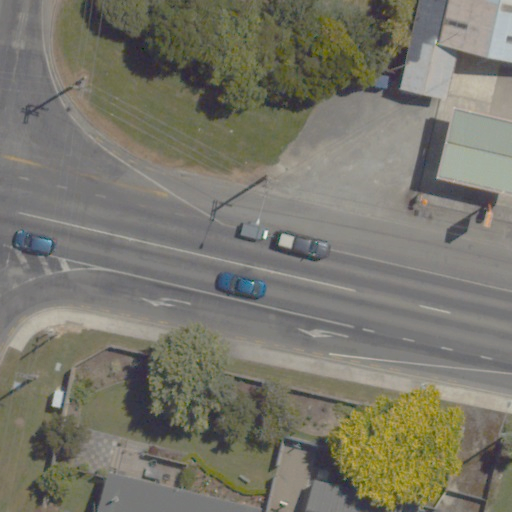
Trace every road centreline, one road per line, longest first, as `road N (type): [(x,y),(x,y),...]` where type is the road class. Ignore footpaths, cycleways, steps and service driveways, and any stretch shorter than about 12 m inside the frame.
road 1 (primary): [(335,286),(0,209)]
road 2 (primary): [(335,286),(511,326)]
